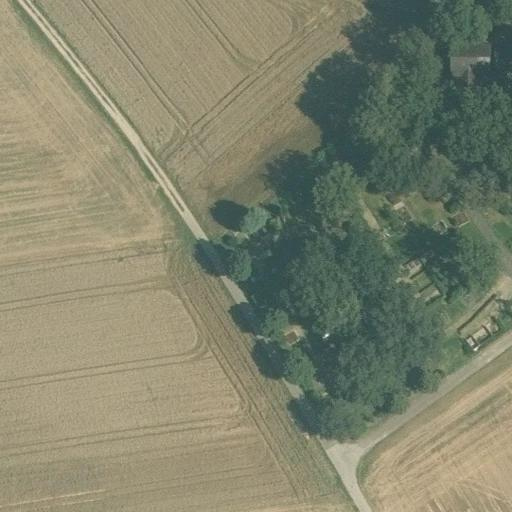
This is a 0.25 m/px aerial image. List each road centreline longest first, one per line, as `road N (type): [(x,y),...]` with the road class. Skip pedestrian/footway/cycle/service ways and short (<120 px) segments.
road 1 (track): [(339,463),(189,214),(24,0)]
road 2 (track): [(339,463),(511,345)]
